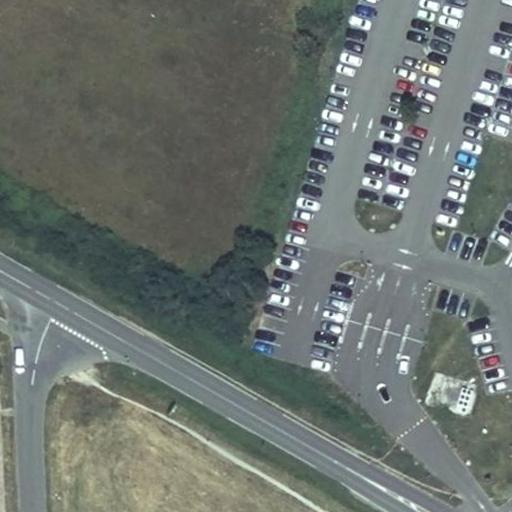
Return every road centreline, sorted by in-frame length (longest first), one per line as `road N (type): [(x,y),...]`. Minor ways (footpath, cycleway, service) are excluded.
road 1 (secondary): [(428,511),(59,303)]
road 2 (tertiary): [(59,303),(31,378),(37,511)]
